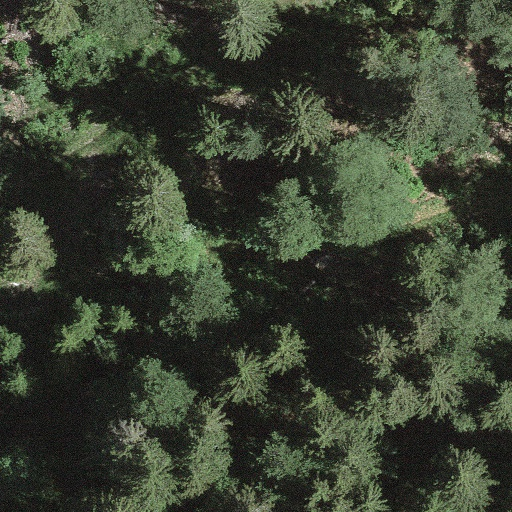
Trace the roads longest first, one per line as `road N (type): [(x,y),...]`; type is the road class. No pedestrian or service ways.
road 1 (track): [(0,310),(161,271),(334,250),(454,216),(511,172)]
road 2 (track): [(0,228),(64,166),(326,0)]
